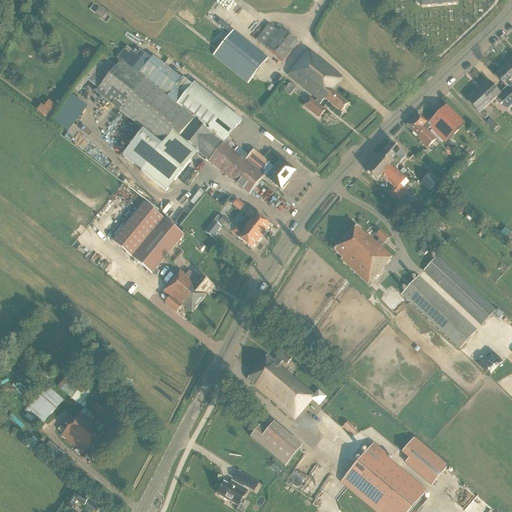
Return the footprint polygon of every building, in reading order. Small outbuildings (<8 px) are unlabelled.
[(221,0),(209,22),(221,29),(229,15),(237,20),(243,9),(227,0),(221,0)] [(457,0),(415,0),(415,4),(422,8),(458,5),(457,0)] [(96,15),(101,19),(105,13),(100,9),(96,15)] [(84,30),(89,28),(84,18),(80,19),(84,30)] [(279,32),(270,25),(257,40),(284,61),(298,44),(281,30),(279,32)] [(64,27),(61,31),(73,40),(76,35),(64,27)] [(233,31),(213,56),(248,84),(268,59),(233,31)] [(92,48),(82,53),(85,59),(95,54),(92,48)] [(342,78),(308,51),(288,76),(318,99),(315,102),(310,98),(303,106),(319,119),(325,111),(319,106),(324,99),(329,103),(342,114),(349,105),(334,93),(339,86),(337,85),(342,78)] [(264,176),(223,144),(241,121),(194,84),(185,95),(176,88),(182,80),(153,56),(138,76),(121,62),(116,68),(102,57),(75,91),(79,94),(88,82),(98,90),(96,93),(143,131),(123,157),(167,192),(198,152),(209,161),(209,162),(249,195),(264,176)] [(495,76),(506,87),(503,90),(511,100),(511,87),(510,85),(511,83),(511,73),(505,66),(495,76)] [(283,90),(290,95),(296,87),(289,82),(283,90)] [(511,104),(511,100),(503,90),(499,93),(488,82),(478,92),(490,104),(497,98),(507,109),(511,104)] [(478,92),(468,101),(479,114),(480,114),(485,120),(488,117),(483,111),(490,104),(478,92)] [(446,107),(429,125),(419,115),(407,127),(418,137),(417,139),(428,149),(436,140),(427,131),(430,128),(446,143),(464,125),(446,107)] [(42,108),(38,114),(50,121),(54,115),(42,108)] [(486,123),(493,131),(497,126),(491,119),(486,123)] [(392,144),(381,156),(396,169),(406,156),(392,144)] [(247,159),(262,171),(269,164),(254,151),(247,159)] [(404,183),(407,179),(381,156),(367,173),(377,182),(382,177),(395,189),(390,194),(398,201),(410,188),(404,183)] [(282,162),(267,179),(281,190),(284,189),(288,183),(288,182),(295,173),(282,162)] [(429,174),(421,183),(430,192),(439,182),(429,174)] [(412,186),(416,179),(411,175),(406,182),(412,186)] [(293,208),(301,199),(294,193),(286,202),(293,208)] [(262,237),(265,233),(265,232),(270,226),(256,215),(238,201),(234,206),(246,215),(252,220),(248,226),(262,237)] [(133,259),(152,275),(184,236),(164,220),(145,204),(113,242),(133,259)] [(176,224),(183,216),(178,211),(170,219),(176,224)] [(257,242),(258,242),(262,237),(248,226),(242,233),(236,228),(224,219),(219,224),(232,233),(238,238),(251,249),(257,242)] [(432,227),(438,232),(444,226),(438,221),(432,227)] [(205,233),(213,239),(222,228),(214,222),(205,233)] [(381,231),(376,236),(379,239),(376,242),(368,235),(367,236),(357,227),(334,251),(342,258),(341,260),(368,285),(387,266),(386,264),(392,258),(381,247),(385,243),(389,238),(381,231)] [(437,257),(424,272),(482,326),(496,311),(437,257)] [(385,281),(392,273),(387,270),(381,277),(385,281)] [(201,276),(198,279),(189,272),(186,276),(180,271),(168,286),(169,286),(164,293),(170,298),(166,304),(177,313),(182,307),(183,309),(184,307),(192,313),(207,295),(205,294),(212,286),(201,276)] [(418,277),(402,295),(460,349),(477,332),(418,277)] [(369,287),(373,290),(378,285),(375,281),(369,287)] [(277,364),(281,360),(287,365),(291,360),(280,350),(276,355),(278,357),(274,362),(268,356),(247,380),(295,420),(313,400),(319,405),(325,398),(318,392),(315,396),(277,364)] [(30,376),(43,387),(54,375),(41,364),(30,376)] [(56,386),(65,394),(64,395),(79,406),(80,404),(88,406),(95,397),(88,392),(86,394),(74,383),(68,390),(59,382),(56,386)] [(29,406),(30,407),(25,412),(28,414),(25,417),(39,429),(64,402),(47,386),(29,406)] [(338,425),(343,419),(371,440),(380,428),(339,397),(329,411),(328,410),(323,416),(332,422),(332,420),(338,425)] [(118,417),(99,402),(93,410),(111,425),(118,417)] [(93,424),(98,418),(86,409),(81,414),(74,422),(69,417),(58,431),(63,435),(62,436),(93,462),(115,434),(101,422),(99,425),(100,425),(97,428),(93,424)] [(267,431),(260,425),(250,438),(285,468),(303,447),(274,423),(267,431)] [(26,447),(32,452),(39,443),(33,438),(26,447)] [(447,467),(414,439),(403,453),(410,459),(406,463),(432,486),(447,467)] [(56,466),(57,465),(65,471),(71,461),(59,450),(60,449),(51,442),(45,449),(55,457),(51,462),(56,466)] [(388,456),(374,444),(342,483),(376,511),(409,511),(427,491),(387,458),(388,456)] [(241,475),(238,480),(249,486),(252,481),(241,475)] [(217,495),(239,507),(248,491),(232,482),(229,486),(224,483),(217,495)] [(249,488),(254,490),(251,495),(256,498),(260,490),(258,489),(260,486),(253,482),(249,488)] [(464,508),(472,496),(458,487),(450,499),(464,508)] [(85,506),(89,499),(74,490),(64,506),(71,510),(76,501),(85,506)]
